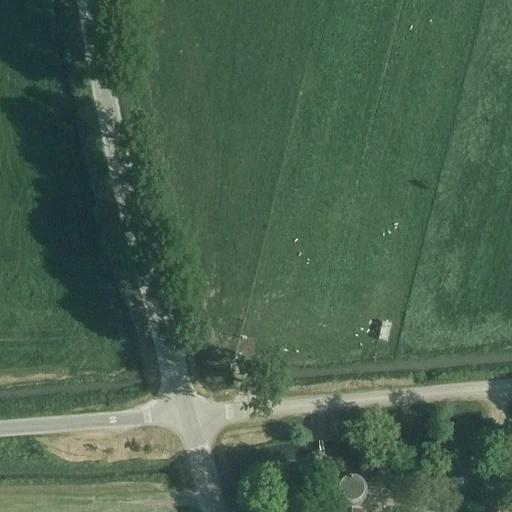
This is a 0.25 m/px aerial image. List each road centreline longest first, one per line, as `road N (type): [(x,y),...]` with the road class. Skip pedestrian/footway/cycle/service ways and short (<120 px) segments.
road 1 (tertiary): [(186,418),(130,199),(93,0)]
road 2 (unclassified): [(511,388),(186,418)]
road 3 (unclassified): [(0,431),(186,418)]
